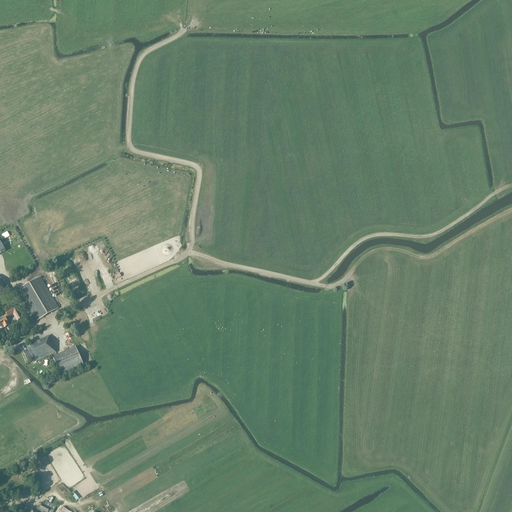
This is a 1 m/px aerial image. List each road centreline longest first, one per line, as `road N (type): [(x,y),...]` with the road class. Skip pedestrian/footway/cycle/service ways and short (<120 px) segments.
road 1 (track): [(313,282),(189,253),(195,165),(129,149),(131,82),(143,54),(191,24)]
road 2 (track): [(502,186),(436,233),(364,239),(313,282),(327,286),(352,271)]
road 3 (track): [(189,253),(77,302),(46,331),(0,352)]
